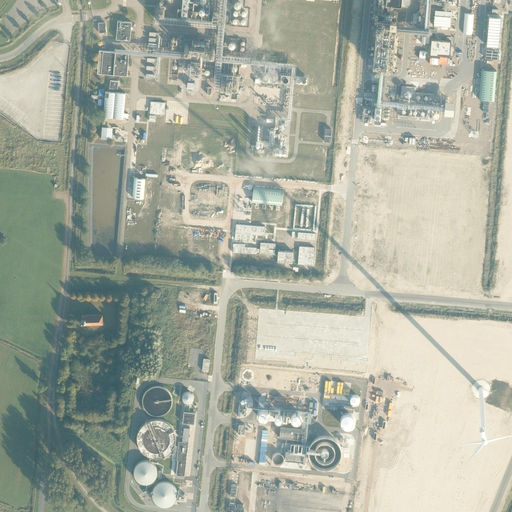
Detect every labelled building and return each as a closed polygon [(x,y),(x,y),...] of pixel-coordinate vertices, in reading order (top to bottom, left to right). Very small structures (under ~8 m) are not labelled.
[(435,15),(434,24),(450,26),(451,16),(435,15)] [(489,16),(486,45),(499,46),(501,17),(489,16)] [(132,21),(118,20),(116,39),(130,40),(132,21)] [(190,50),(210,52),(210,46),(209,46),(209,41),(193,39),(192,45),(190,44),(190,50)] [(449,54),(451,40),(431,39),(430,55),(438,55),(438,53),(449,54)] [(486,53),(485,58),(497,59),(498,50),(486,49),(486,50),(486,53)] [(97,73),(127,75),(129,53),(99,50),(97,73)] [(190,75),(201,76),(202,60),(191,59),(190,75)] [(482,69),(479,99),(494,100),(496,70),(482,69)] [(239,74),(222,73),(221,89),(232,90),(231,96),(237,96),(237,90),(239,74)] [(118,81),(110,80),(110,88),(117,89),(118,81)] [(126,93),(105,91),(103,116),(124,118),(124,116),(128,117),(128,113),(124,113),(126,93)] [(151,101),(150,113),(164,114),(165,102),(151,101)] [(101,138),(112,139),(113,127),(102,126),(101,138)] [(171,141),(171,131),(151,130),(150,140),(171,141)] [(145,178),(134,177),(132,197),(144,198),(145,178)] [(254,186),(252,201),(282,204),(283,189),(254,186)] [(103,323),(103,314),(86,314),(86,315),(82,315),(82,317),(81,317),(81,322),(82,322),(82,323),(103,323)] [(187,390),(184,400),(193,403),(197,394),(187,390)] [(184,411),(183,422),(194,423),(195,412),(184,411)] [(280,430),(279,438),(307,441),(308,433),(280,430)] [(179,441),(177,459),(178,459),(181,459),(182,451),(187,452),(188,441),(182,440),(182,441),(179,441)] [(178,459),(176,474),(185,475),(187,452),(182,451),(181,459),(178,459)] [(170,504),(179,500),(179,495),(180,496),(179,490),(175,480),(164,481),(155,485),(155,496),(160,505),(170,504)]
